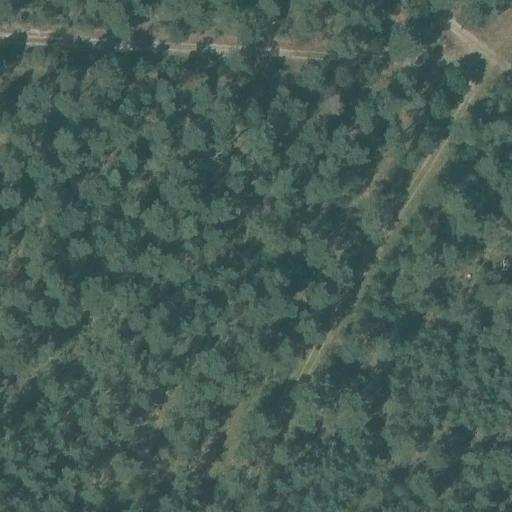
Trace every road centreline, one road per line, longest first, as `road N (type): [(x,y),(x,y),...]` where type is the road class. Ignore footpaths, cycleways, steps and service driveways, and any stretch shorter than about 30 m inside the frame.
road 1 (unknown): [(0,80),(365,84),(395,104),(398,145),(191,511)]
road 2 (track): [(435,0),(495,51),(313,343),(228,511)]
road 3 (track): [(495,51),(0,43)]
